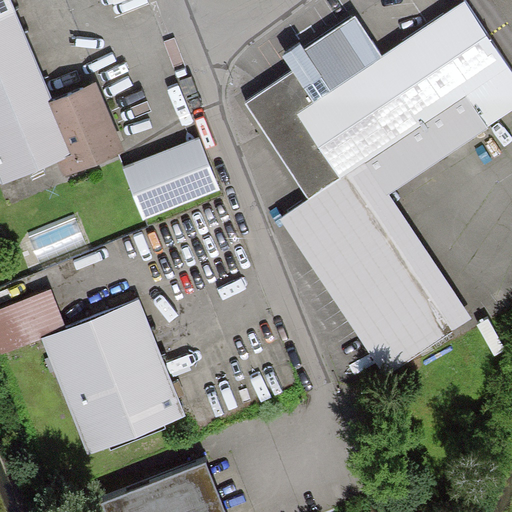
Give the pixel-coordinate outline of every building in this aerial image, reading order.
[(92,74),(50,92),(11,0),(0,0),(0,169),(55,147),(60,161),(118,137),(92,74)] [(291,59),(242,91),(307,188),(283,204),(389,362),(451,320),(368,197),(487,117),(481,108),(511,86),(511,65),(468,0),(445,0),(376,46),(350,7),(302,39),(297,32),(280,43),(291,59)] [(196,131),(124,158),(142,206),(214,179),(196,131)] [(33,235),(42,257),(80,243),(72,220),(33,235)] [(0,345),(40,329),(59,321),(43,282),(0,299),(0,345)] [(59,321),(40,329),(86,443),(183,404),(137,290),(59,321)] [(220,511),(197,451),(99,489),(108,511),(220,511)]
